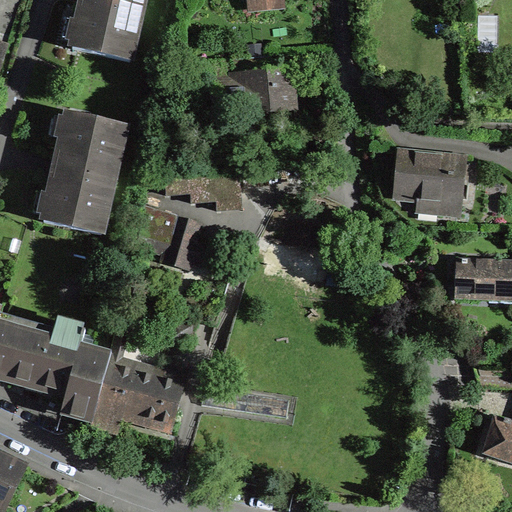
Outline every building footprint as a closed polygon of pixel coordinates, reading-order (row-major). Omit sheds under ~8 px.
[(143,0),(83,0),(72,49),(130,62),(143,0)] [(248,0),(249,9),(283,6),(282,0),(248,0)] [(272,73),(271,56),(208,63),(213,115),(263,111),(265,131),(295,128),(291,93),(289,72),(272,73)] [(126,127),(68,114),(56,167),(44,222),(101,235),(126,127)] [(465,160),(399,153),(396,185),(395,196),(439,201),(438,211),(460,214),(465,160)] [(201,225),(144,208),(138,246),(204,266),(205,261),(209,246),(196,242),(201,225)] [(511,261),(456,259),(456,280),(455,298),(456,298),(456,292),(511,293),(511,261)] [(123,306),(114,337),(130,341),(139,310),(123,306)] [(0,373),(68,392),(63,412),(68,414),(92,420),(109,358),(110,353),(81,345),(86,328),(58,321),(53,337),(0,322),(0,373)] [(109,358),(92,420),(91,424),(116,431),(121,416),(171,430),(178,403),(184,380),(109,358)] [(287,417),(289,400),(204,387),(201,405),(287,417)] [(511,462),(511,461),(511,424),(510,423),(511,421),(505,419),(504,422),(498,420),(499,419),(496,418),(488,444),(485,453),(511,461),(511,462)] [(0,454),(0,511),(3,511),(25,467),(0,454)]
